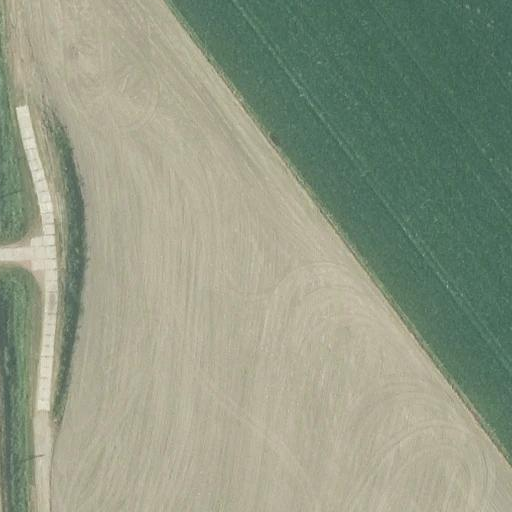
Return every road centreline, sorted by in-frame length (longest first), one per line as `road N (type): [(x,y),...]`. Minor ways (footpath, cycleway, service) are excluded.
road 1 (track): [(49,253),(43,511)]
road 2 (track): [(49,253),(16,109),(14,0)]
